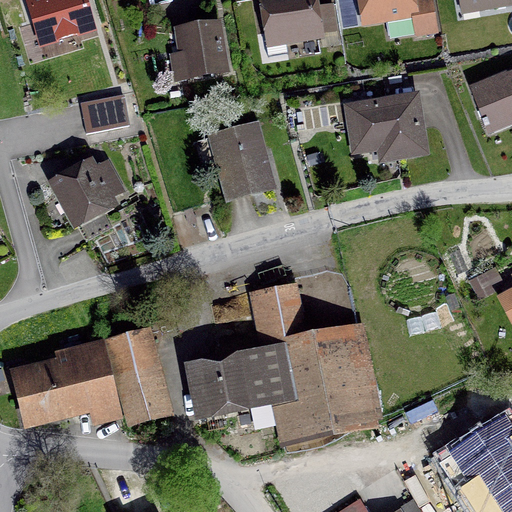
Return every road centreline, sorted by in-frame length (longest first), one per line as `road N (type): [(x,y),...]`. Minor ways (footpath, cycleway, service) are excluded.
road 1 (residential): [(511,188),(411,199),(0,319)]
road 2 (residential): [(0,453),(125,458),(226,487),(247,511)]
